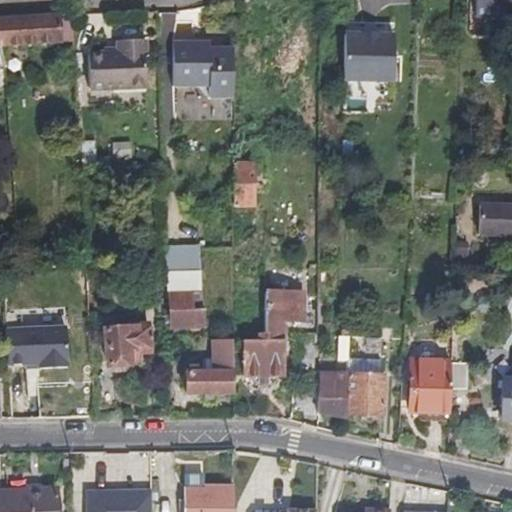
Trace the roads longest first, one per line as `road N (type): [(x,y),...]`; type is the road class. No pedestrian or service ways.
road 1 (residential): [(0,437),(266,438),(511,491)]
road 2 (residential): [(0,11),(139,0)]
